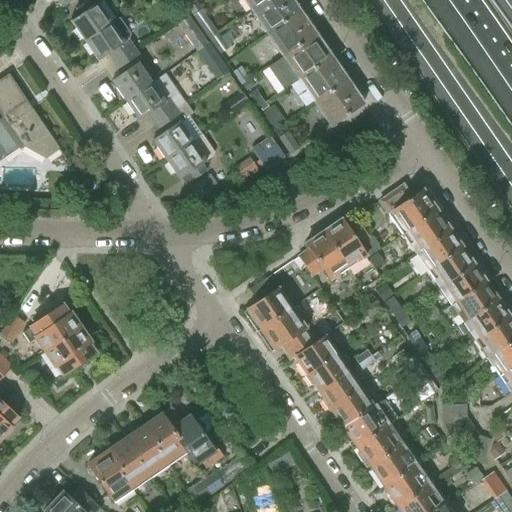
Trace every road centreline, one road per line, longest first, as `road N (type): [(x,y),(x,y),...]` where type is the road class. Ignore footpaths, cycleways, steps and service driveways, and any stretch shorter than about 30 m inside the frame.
road 1 (residential): [(428,151),(281,214),(221,230),(159,234)]
road 2 (residential): [(159,234),(0,0)]
road 3 (residential): [(0,501),(52,442),(214,321)]
road 4 (residential): [(353,511),(214,321)]
road 5 (motorway): [(391,0),(511,174)]
road 6 (residential): [(428,151),(325,0)]
road 7 (residential): [(159,234),(0,231)]
road 8 (residential): [(511,270),(428,151)]
